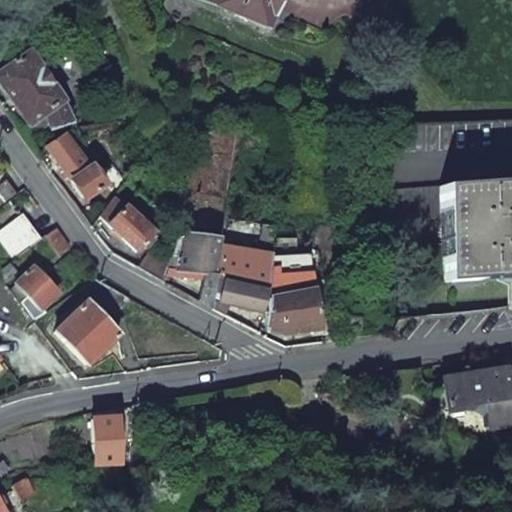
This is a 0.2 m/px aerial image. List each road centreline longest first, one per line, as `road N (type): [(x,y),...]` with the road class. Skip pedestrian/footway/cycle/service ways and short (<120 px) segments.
road 1 (residential): [(0,130),(99,263),(272,363)]
road 2 (residential): [(0,421),(272,363)]
road 3 (residential): [(272,363),(511,339)]
